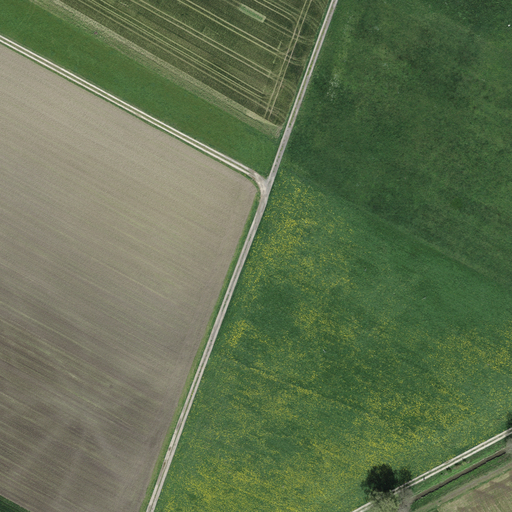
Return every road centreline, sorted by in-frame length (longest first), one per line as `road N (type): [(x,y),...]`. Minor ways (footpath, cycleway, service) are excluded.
road 1 (track): [(151,511),(265,187)]
road 2 (track): [(0,42),(265,187)]
road 3 (track): [(265,187),(333,0)]
road 4 (track): [(511,428),(351,511)]
